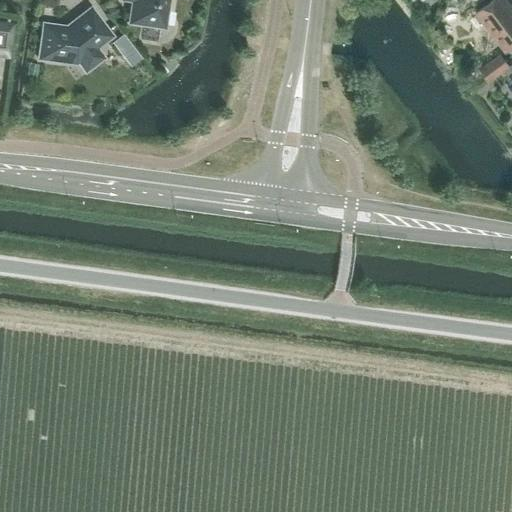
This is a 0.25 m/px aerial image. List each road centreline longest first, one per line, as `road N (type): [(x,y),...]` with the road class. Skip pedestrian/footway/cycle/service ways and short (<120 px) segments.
road 1 (unclassified): [(511,335),(0,265)]
road 2 (secondary): [(0,168),(285,207)]
road 3 (tertiary): [(285,207),(304,165),(309,104),(300,64)]
road 4 (tertiary): [(300,64),(273,162),(285,207)]
road 5 (secondary): [(411,224),(350,202),(285,207)]
road 6 (secondary): [(285,207),(315,220),(411,224)]
